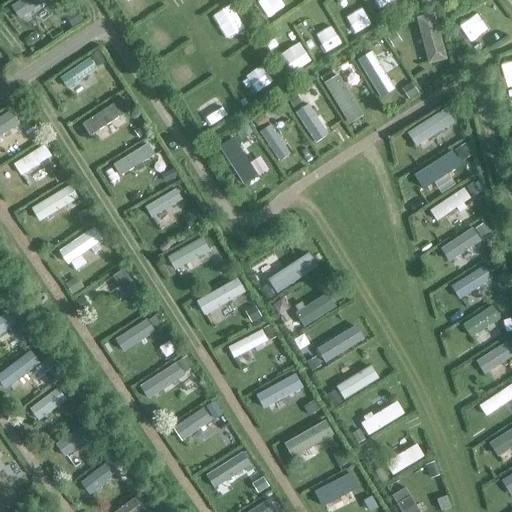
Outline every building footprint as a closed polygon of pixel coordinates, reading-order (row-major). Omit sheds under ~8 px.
[(24,0),(18,5),(24,15),(46,0),(24,0)] [(448,61),(435,14),(417,18),(430,65),(448,61)] [(355,57),(383,101),(394,93),(386,81),(392,77),(385,67),(379,71),(372,60),(381,55),(374,45),(355,57)] [(89,61),(61,79),(69,91),(96,72),(89,61)] [(325,84),(350,125),(364,116),(339,75),(325,84)] [(124,98),(82,125),(90,137),(131,110),(124,98)] [(294,109),(312,136),(322,130),(304,103),(294,109)] [(0,134),(20,121),(14,111),(0,119),(0,134)] [(447,125),(440,114),(405,135),(412,147),(447,125)] [(260,132),(280,160),(289,153),(270,125),(260,132)] [(223,148),(243,178),(254,171),(234,140),(223,148)] [(121,177),(155,155),(149,144),(114,166),(121,177)] [(52,157),(45,146),(14,165),(22,176),(52,157)] [(461,165),(453,153),(423,171),(430,184),(461,165)] [(40,222),(78,199),(70,185),(32,209),(40,222)] [(437,222),(471,199),(464,188),(430,212),(437,222)] [(151,220),(181,202),(174,191),(144,209),(151,220)] [(94,228),(60,252),(69,265),(92,250),(95,254),(101,249),(98,245),(103,242),(94,228)] [(475,243),(469,233),(442,249),(448,259),(475,243)] [(175,271),(210,251),(203,238),(168,258),(175,271)] [(278,294),(313,270),(305,259),(270,282),(278,294)] [(142,298),(123,270),(113,277),(132,305),(142,298)] [(486,281),(479,271),(451,289),(458,299),(486,281)] [(205,316),(245,293),(238,279),(197,303),(205,316)] [(303,327),(333,309),(326,298),(296,317),(303,327)] [(499,317),(492,307),(460,328),(467,338),(499,317)] [(120,353),(155,332),(148,322),(114,344),(120,353)] [(324,364),(363,341),(355,327),(316,351),(324,364)] [(268,341),(262,331),(228,348),(234,359),(255,348),(257,352),(262,350),(260,346),(268,341)] [(511,340),(467,370),(474,382),(511,358),(511,340)] [(7,388),(41,362),(34,352),(0,378),(7,388)] [(155,395),(185,375),(179,365),(148,384),(155,395)] [(345,400),(379,379),(371,366),(337,387),(345,400)] [(302,390),(295,377),(256,399),(263,411),(302,390)] [(39,421),(67,400),(58,389),(30,410),(39,421)] [(371,435),(403,415),(397,405),(364,425),(371,435)] [(181,441),(213,419),(206,409),(174,431),(181,441)] [(334,435),(326,421),(285,445),(293,459),(334,435)] [(64,456),(90,436),(83,426),(56,447),(64,456)] [(511,447),(511,430),(489,446),(497,458),(511,447)] [(393,476),(424,457),(417,445),(386,464),(393,476)] [(92,492),(126,465),(118,455),(84,482),(92,492)] [(213,489),(246,468),(239,456),(205,477),(213,489)] [(511,489),(511,475),(499,484),(505,494),(511,489)] [(354,488),(348,477),(316,493),(322,504),(354,488)] [(158,511),(143,492),(117,511),(158,511)] [(446,511),(451,509),(444,499),(422,511),(446,511)] [(275,511),(269,500),(250,511),(275,511)]
